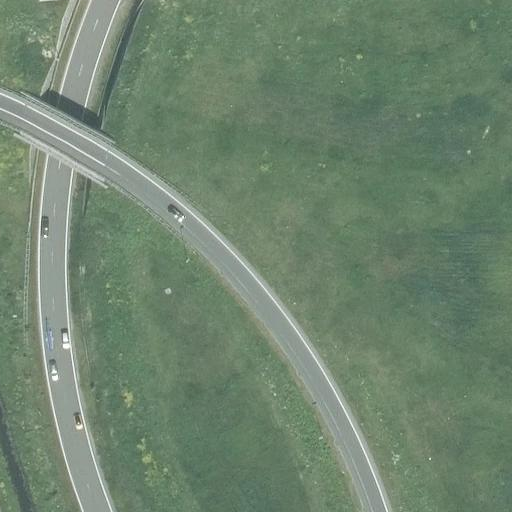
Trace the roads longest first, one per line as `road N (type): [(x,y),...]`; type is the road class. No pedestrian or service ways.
road 1 (trunk): [(0,108),(129,181),(222,261),(314,381),(376,511)]
road 2 (trunk): [(102,0),(67,118),(50,260),(63,400),(95,511)]
